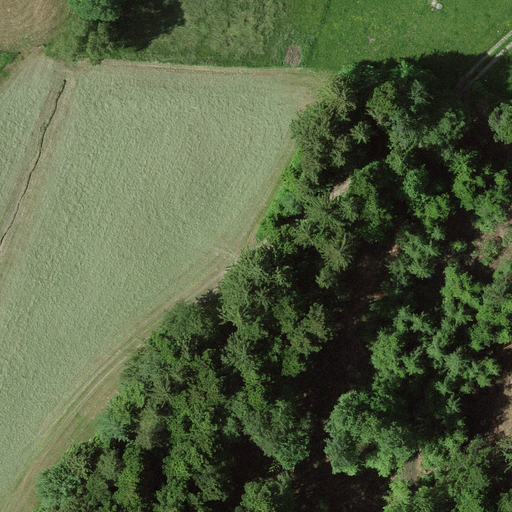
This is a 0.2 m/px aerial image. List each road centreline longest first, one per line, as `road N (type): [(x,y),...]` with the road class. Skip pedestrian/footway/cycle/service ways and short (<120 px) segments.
road 1 (track): [(511,44),(466,92),(224,245),(108,401),(43,470),(0,496)]
road 2 (track): [(466,92),(420,260),(402,511)]
